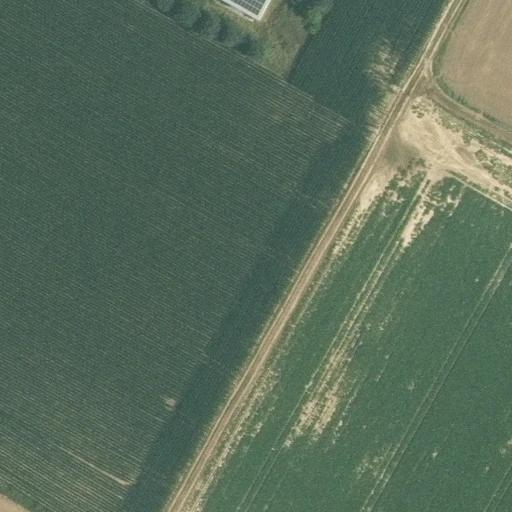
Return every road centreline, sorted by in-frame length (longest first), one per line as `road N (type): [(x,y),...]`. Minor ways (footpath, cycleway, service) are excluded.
road 1 (track): [(423,67),(175,511)]
road 2 (track): [(461,0),(423,67),(431,89),(511,135)]
